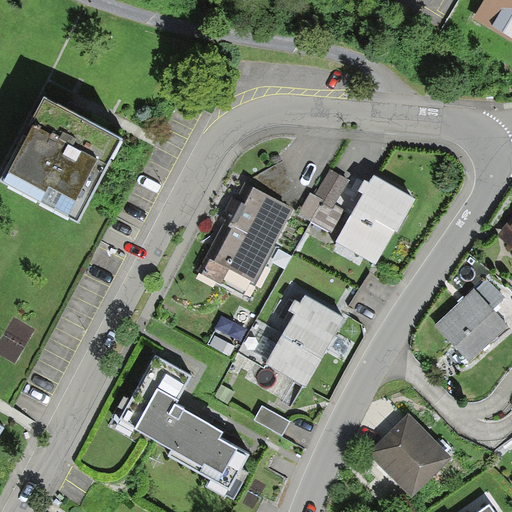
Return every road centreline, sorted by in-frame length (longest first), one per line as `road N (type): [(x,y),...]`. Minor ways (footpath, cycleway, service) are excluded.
road 1 (residential): [(488,149),(456,121),(406,114),(277,106),(229,125),(178,185),(15,511)]
road 2 (residential): [(303,511),(330,438),(486,177),(488,149)]
road 3 (track): [(406,114),(400,87),(374,65),(82,0)]
